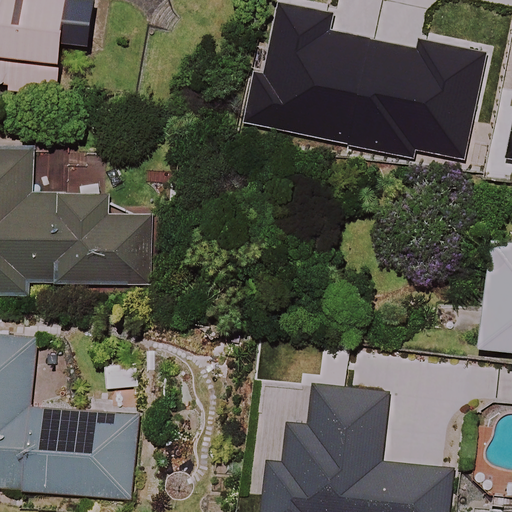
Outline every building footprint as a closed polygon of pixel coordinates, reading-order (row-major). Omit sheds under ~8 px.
[(27,74),(59,77),(62,41),(93,44),(97,0),(0,0),(0,86),(25,89),(27,74)] [(493,0),(436,0),(435,16),(490,22),(493,0)] [(511,109),(503,156),(511,157),(511,109)] [(32,143),(0,144),(0,290),(147,284),(143,213),(106,214),(105,193),(34,196),(32,143)] [(511,240),(492,239),(481,347),(511,350),(511,240)] [(0,486),(129,497),(136,415),(30,407),(36,335),(0,331),(0,486)] [(384,392),(264,385),(256,511),(448,511),(450,468),(380,464),(384,392)]
